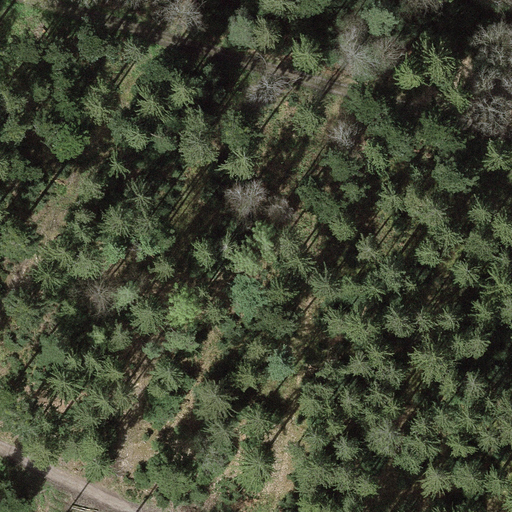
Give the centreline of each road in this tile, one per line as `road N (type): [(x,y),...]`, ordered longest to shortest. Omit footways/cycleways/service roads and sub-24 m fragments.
road 1 (track): [(511,134),(213,43),(27,0)]
road 2 (track): [(143,511),(0,442)]
